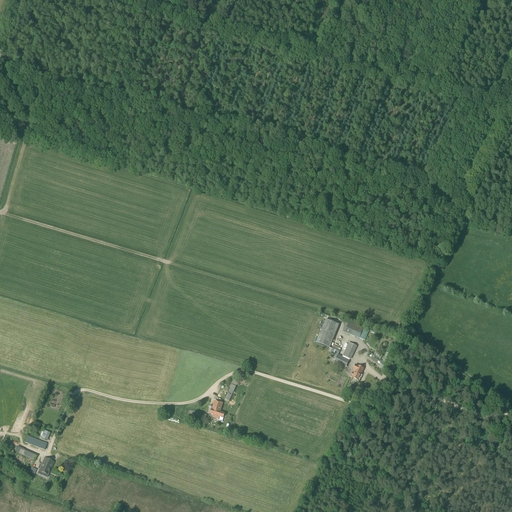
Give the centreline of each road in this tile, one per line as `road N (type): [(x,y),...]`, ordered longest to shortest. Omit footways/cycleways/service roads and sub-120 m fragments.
road 1 (track): [(511,416),(397,331),(2,214)]
road 2 (track): [(47,454),(81,389),(178,403),(247,371),(394,414),(437,402),(511,417)]
road 3 (track): [(511,71),(493,106),(107,0)]
road 4 (track): [(0,77),(24,113),(26,134),(2,214)]
road 5 (track): [(467,226),(469,189),(498,131),(493,106)]
